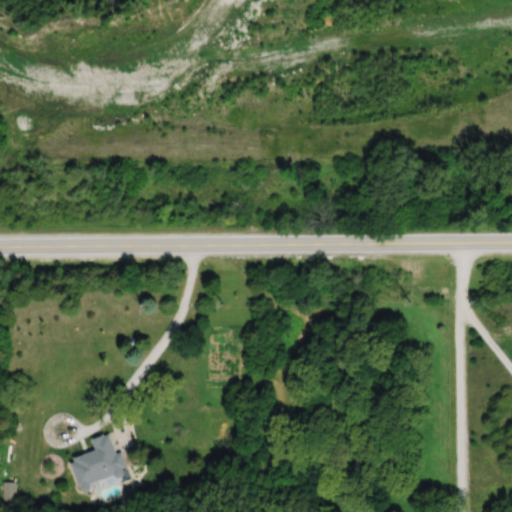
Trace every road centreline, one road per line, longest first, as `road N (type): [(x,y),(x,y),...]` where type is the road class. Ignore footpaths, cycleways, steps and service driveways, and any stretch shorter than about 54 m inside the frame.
road 1 (secondary): [(0,243),(511,245)]
road 2 (residential): [(465,245),(461,511)]
